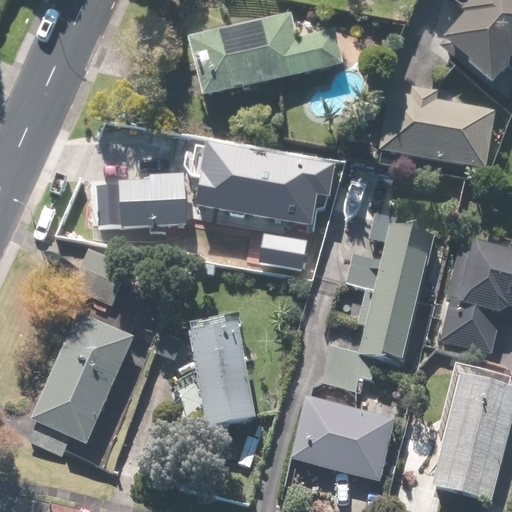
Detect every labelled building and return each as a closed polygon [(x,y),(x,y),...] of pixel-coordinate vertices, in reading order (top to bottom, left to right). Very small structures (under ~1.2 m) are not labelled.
[(511,0),(474,0),(433,47),(483,91),(511,58),(511,0)] [(259,15),(178,34),(195,106),(339,73),(330,34),(291,43),(286,22),(262,27),(259,15)] [(405,107),(378,104),(372,160),(484,172),(490,112),(436,106),(437,94),(406,91),(405,107)] [(261,159),(199,150),(194,187),(204,189),(200,218),(283,230),(290,179),(259,174),(261,159)] [(182,179),(114,182),(116,233),(184,230),(182,179)] [(429,245),(383,234),(375,266),(349,260),(342,288),(369,294),(353,358),(398,369),(429,245)] [(511,319),(511,258),(454,249),(438,349),(488,357),(494,317),(511,319)] [(83,451),(131,337),(73,313),(25,427),(83,451)] [(229,320),(179,331),(200,436),(251,426),(229,320)] [(367,386),(372,365),(327,354),(318,391),(353,400),(357,383),(367,386)] [(511,398),(511,396),(450,383),(428,492),(490,505),(511,398)] [(355,417),(357,402),(323,396),(320,411),(293,406),(281,469),(376,486),(387,423),(355,417)]
